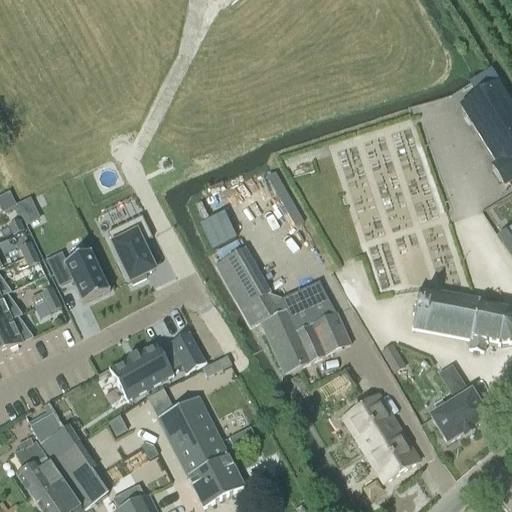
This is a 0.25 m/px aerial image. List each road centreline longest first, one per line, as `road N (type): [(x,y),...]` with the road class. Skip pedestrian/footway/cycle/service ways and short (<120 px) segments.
road 1 (unknown): [(316,262),(455,504)]
road 2 (residential): [(0,395),(191,290)]
